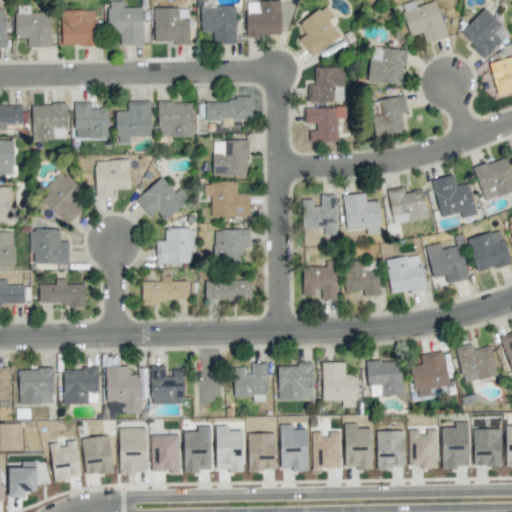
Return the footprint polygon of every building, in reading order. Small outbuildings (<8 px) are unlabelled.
[(435,0),(415,6),(413,0),(399,4),(408,36),(421,33),(424,43),(446,37),(435,0)] [(141,7),(122,7),(121,1),(106,1),(107,33),(118,33),(118,46),(142,45),(141,7)] [(279,1),(244,2),(245,36),(279,36),(279,1)] [(49,47),(48,12),(29,13),(29,5),(14,5),(14,38),(26,38),(26,47),(49,47)] [(339,38),(328,20),(333,17),(325,5),(297,22),(305,34),(298,38),(309,56),(339,38)] [(235,43),(234,6),(198,7),(199,32),(211,32),(212,44),(235,43)] [(188,43),(187,7),(152,8),(153,44),(188,43)] [(508,32),(482,8),(458,33),(483,57),(508,32)] [(94,10),(59,11),(60,46),(95,45),(94,10)] [(401,85),(404,49),(369,47),(367,83),(401,85)] [(511,54),(487,62),(495,90),(511,84),(511,54)] [(313,85),(306,85),(306,102),(342,102),(343,67),(313,67),(313,85)] [(373,135),(402,132),(400,113),(405,113),(404,97),(369,101),(373,135)] [(203,120),(220,120),(220,124),(250,125),(250,100),(203,99),(203,120)] [(115,111),(114,144),(129,144),(129,136),(149,136),(149,101),(126,101),(126,111),(115,111)] [(192,137),(191,101),(157,102),(158,137),(192,137)] [(90,103),(73,103),(73,138),(107,138),(107,108),(90,108),(90,103)] [(21,104),(0,104),(0,129),(5,130),(5,124),(21,124),(21,104)] [(65,104),(30,105),(30,139),(65,139),(65,104)] [(336,142),(336,118),(344,118),(344,107),(303,108),(303,123),(314,123),(314,130),(307,130),(308,142),(336,142)] [(12,140),(0,140),(0,175),(12,175),(12,140)] [(246,140),(211,141),(211,176),(246,176),(246,140)] [(511,191),(511,177),(504,156),(471,169),(484,202),(511,191)] [(129,189),(128,159),(92,161),(94,198),(112,197),(111,190),(129,189)] [(44,187),(48,191),(40,200),(66,225),(85,205),(78,198),(83,193),(59,171),(44,187)] [(475,214),(467,183),(454,186),(451,175),(430,180),(439,217),(458,212),(460,218),(475,214)] [(148,217),(155,211),(163,220),(188,199),(179,188),(173,193),(160,177),(134,199),(148,217)] [(247,193),(236,194),(235,182),(202,183),(202,196),(209,196),(209,217),(248,216),(247,193)] [(10,211),(11,187),(0,186),(0,223),(16,223),(17,211),(10,211)] [(386,189),(391,224),(426,219),(422,189),(403,192),(402,187),(386,189)] [(376,200),(365,202),(363,193),(340,196),(345,231),(364,228),(365,235),(381,233),(376,200)] [(301,228),(322,228),(322,236),(335,236),(334,195),(319,195),(319,206),(312,206),(311,199),(300,199),(301,228)] [(155,264),(190,263),(190,251),(193,251),(193,228),(164,229),(164,241),(154,241),(155,264)] [(67,264),(67,242),(58,242),(58,230),(28,229),(28,254),(32,254),(32,264),(67,264)] [(212,262),(240,263),(241,246),(248,247),(248,230),(212,229),(212,262)] [(509,262),(499,229),(465,239),(475,272),(509,262)] [(0,231),(0,266),(13,267),(12,232),(0,231)] [(445,284),(468,279),(459,244),(440,249),(438,243),(423,246),(431,278),(443,275),(445,284)] [(384,260),(389,294),(424,289),(418,254),(384,260)] [(301,267),(301,295),(316,295),(317,300),(335,300),(335,260),(324,260),(324,266),(301,267)] [(343,261),(343,291),(362,291),(362,296),(377,296),(377,260),(343,261)] [(187,281),(170,281),(170,276),(159,276),(159,281),(140,282),(141,302),(187,301),(187,281)] [(0,305),(23,305),(23,285),(5,285),(5,279),(0,278),(0,305)] [(84,284),(65,284),(64,279),(54,279),(54,284),(36,285),(37,305),(84,305),(84,284)] [(250,281),(204,280),(203,299),(250,300),(250,281)] [(511,331),(498,336),(510,372),(511,371),(511,331)] [(472,350),(470,344),(454,347),(461,383),(496,376),(490,346),(472,350)] [(418,354),(420,364),(409,366),(415,398),(430,395),(429,388),(448,385),(442,351),(418,354)] [(365,362),(367,397),(401,395),(399,360),(365,362)] [(320,362),(321,401),(340,400),(341,407),(355,407),(355,375),(344,375),(343,362),(320,362)] [(233,397),(252,397),(251,402),(263,402),(264,397),(266,397),(266,363),(251,363),(251,375),(243,375),(243,368),(232,369),(233,397)] [(311,364),(276,364),(277,400),(311,400),(311,364)] [(148,366),(163,365),(163,377),(171,377),(171,370),(182,369),(182,399),(179,398),(179,403),(151,404),(151,398),(149,398),(148,366)] [(104,366),(126,366),(126,375),(136,375),(136,366),(138,366),(139,413),(123,413),(123,401),(104,401),(104,366)] [(0,401),(8,401),(8,368),(0,368),(0,401)] [(17,404),(52,403),(52,368),(17,369),(17,404)] [(96,403),(96,368),(61,369),(62,404),(96,403)] [(440,468),(467,467),(466,422),(453,422),(453,427),(439,427),(440,468)] [(21,423),(0,423),(0,451),(21,451),(21,423)] [(370,428),(355,429),(355,423),(342,424),(343,469),(370,468),(370,428)] [(278,425),(291,424),(291,429),(304,429),(306,471),(299,470),(299,471),(291,472),(291,468),(279,468),(278,425)] [(208,426),(209,469),(197,469),(197,473),(182,472),(182,431),(195,431),(195,426),(208,426)] [(214,426),(226,426),(226,431),(240,431),(241,471),(227,472),(227,469),(214,469),(214,426)] [(117,428),(144,428),(145,471),(133,471),(133,475),(125,475),(118,475),(117,428)] [(406,432),(407,466),(419,466),(419,469),(436,469),(436,429),(425,429),(425,432),(406,432)] [(498,429),(471,429),(472,466),(499,466),(498,429)] [(402,430),(374,431),(375,469),(403,468),(402,430)] [(310,432),(319,432),(320,437),(327,437),(327,432),(337,431),(338,468),(323,468),(323,466),(320,466),(320,471),(311,471),(310,432)] [(273,433),(246,434),(247,471),(274,470),(273,433)] [(149,435),(177,434),(177,473),(168,473),(168,469),(165,469),(165,471),(149,471),(149,435)] [(80,438),(106,435),(111,473),(102,475),(102,472),(96,473),(96,472),(84,474),(80,438)] [(52,480),(79,477),(75,440),(64,441),(64,444),(48,445),(52,480)] [(24,498),(24,492),(35,491),(34,461),(20,462),(20,467),(6,468),(7,498),(24,498)]
